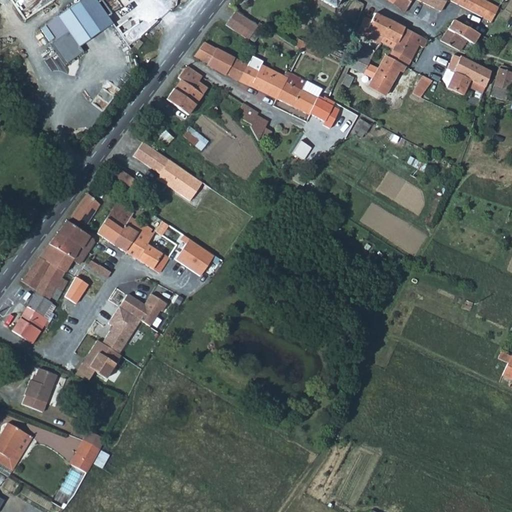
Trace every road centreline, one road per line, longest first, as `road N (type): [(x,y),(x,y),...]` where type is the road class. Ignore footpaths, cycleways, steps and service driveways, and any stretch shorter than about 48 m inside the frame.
road 1 (secondary): [(0,288),(217,0)]
road 2 (track): [(282,511),(382,338),(511,396)]
road 3 (residential): [(0,339),(63,366),(126,271)]
